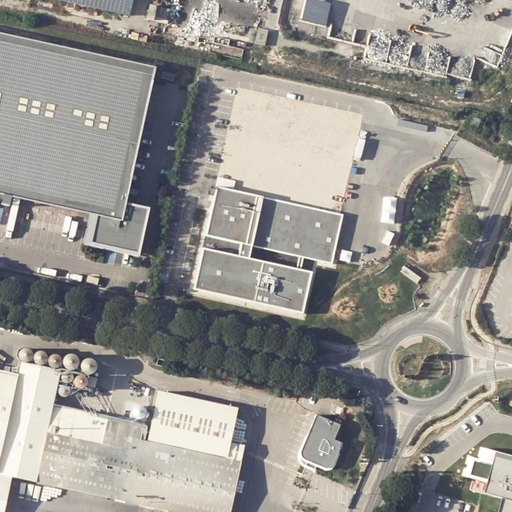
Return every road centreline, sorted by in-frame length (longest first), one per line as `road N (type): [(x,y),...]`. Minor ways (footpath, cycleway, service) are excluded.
road 1 (tertiary): [(0,297),(321,365)]
road 2 (tertiary): [(393,393),(391,448),(367,511)]
road 3 (tertiary): [(376,511),(410,426),(429,405)]
